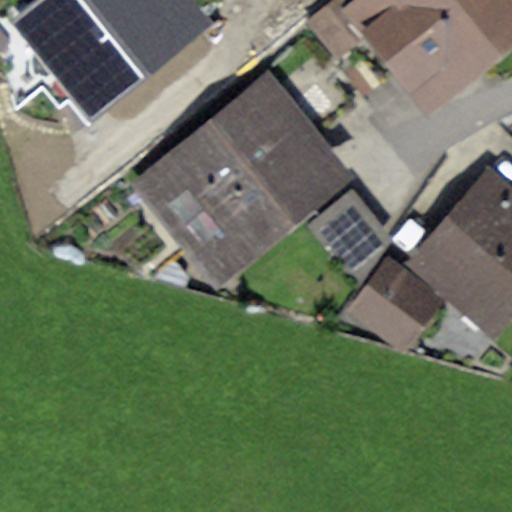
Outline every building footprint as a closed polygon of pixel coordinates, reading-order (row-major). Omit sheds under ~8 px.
[(182,0),(49,0),(22,23),(91,109),(200,22),(182,0)] [(511,13),(511,0),(378,0),(368,9),(428,83),(511,13)] [(265,94),(156,185),(226,271),(279,227),(269,216),(326,169),(265,94)] [(511,210),(489,191),(431,259),(491,311),(511,285),(511,210)] [(393,268),(361,311),(396,338),(428,295),(393,268)]
